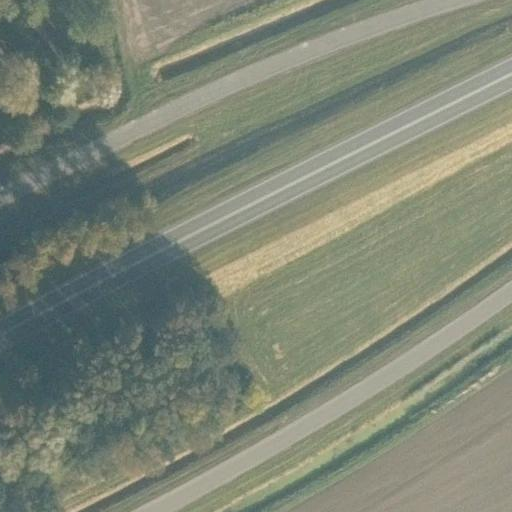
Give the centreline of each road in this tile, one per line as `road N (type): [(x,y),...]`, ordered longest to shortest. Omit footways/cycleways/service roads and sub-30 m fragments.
road 1 (trunk): [(0,337),(511,73)]
road 2 (trunk): [(449,0),(210,92),(0,196)]
road 3 (trunk): [(146,511),(365,386),(511,289)]
